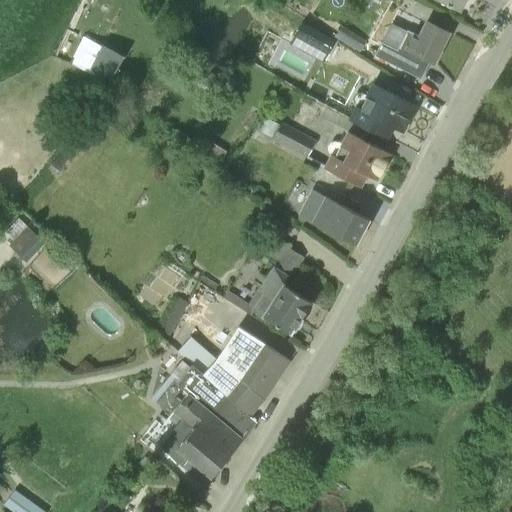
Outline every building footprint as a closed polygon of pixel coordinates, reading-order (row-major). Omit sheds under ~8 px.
[(437,0),(460,12),(466,0),(437,0)] [(434,62),(449,33),(427,21),(419,36),(414,33),(406,48),(434,62)] [(328,55),(335,41),(301,23),(294,37),(328,55)] [(359,53),(366,42),(342,26),(334,37),(359,53)] [(97,56),(91,67),(110,77),(122,56),(102,45),(97,56)] [(74,57),(91,67),(97,56),(80,46),(74,57)] [(403,131),(416,106),(374,84),(361,108),(357,106),(351,119),(387,138),(393,126),(403,131)] [(281,125),(262,115),(254,128),(273,139),(273,140),(307,158),(316,141),(282,122),(281,125)] [(391,154),(348,132),(342,143),(339,141),(325,167),(361,186),(367,174),(377,179),(391,154)] [(58,150),(49,145),(38,165),(47,170),(58,150)] [(357,244),(370,219),(326,196),(312,189),(299,215),(313,221),(357,244)] [(15,240),(28,226),(20,218),(7,232),(15,240)] [(24,258),(42,239),(28,226),(15,240),(10,245),(24,258)] [(265,255),(275,263),(288,245),(278,238),(265,255)] [(288,246),(274,265),(290,277),(304,258),(288,246)] [(292,333),(313,301),(286,284),(291,277),(273,266),(248,304),(292,333)] [(179,297),(158,333),(167,341),(189,302),(179,297)] [(203,373),(250,416),(267,396),(290,361),(248,333),(251,328),(242,322),(217,360),(203,373)] [(257,422),(250,416),(203,373),(192,364),(184,357),(169,375),(177,382),(176,383),(138,420),(160,443),(184,467),(204,486),(211,476),(212,477),(257,422)] [(14,511),(43,511),(18,493),(8,507),(14,511)]
